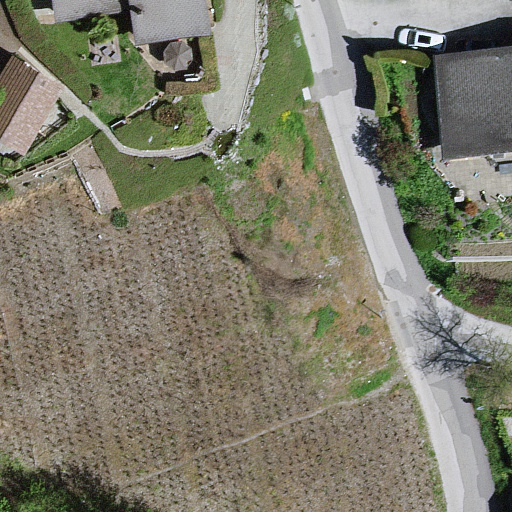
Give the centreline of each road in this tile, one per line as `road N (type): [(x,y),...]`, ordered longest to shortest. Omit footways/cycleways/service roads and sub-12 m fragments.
road 1 (residential): [(315,0),(408,308)]
road 2 (unclassified): [(408,308),(460,511)]
road 3 (unknown): [(322,24),(511,2)]
